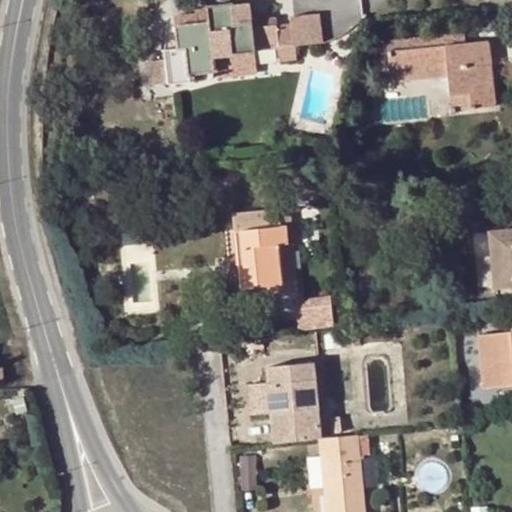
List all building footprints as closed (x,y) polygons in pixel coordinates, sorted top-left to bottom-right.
[(179,26),(180,49),(166,50),(167,61),(169,85),(192,82),(191,75),(218,71),(219,71),(217,58),(254,54),(276,51),(278,62),(297,61),(295,46),(294,46),(293,45),(291,25),(275,26),(252,28),(250,4),(233,4),(232,3),(207,6),(209,22),(198,23),(196,12),(185,14),(186,25),(179,26)] [(195,8),(196,12),(198,23),(209,22),(207,6),(195,8)] [(294,46),(295,46),(322,44),(318,14),(290,16),(291,25),(293,45),(294,46)] [(388,41),(389,53),(466,45),(464,34),(388,41)] [(466,45),(389,53),(392,78),(449,73),(452,96),(470,94),(471,109),(495,107),(489,43),(466,45)] [(254,54),(217,58),(219,71),(218,71),(219,82),(237,80),(235,71),(256,69),(254,54)] [(167,61),(146,63),(148,87),(169,85),(167,61)] [(470,94),(452,96),(453,111),(471,109),(470,94)] [(233,214),(234,233),(243,232),(247,269),(234,269),(236,289),(281,286),(280,276),(297,275),(295,245),(289,244),(286,230),(293,228),(292,213),(278,214),(277,211),(233,214)] [(295,245),(293,228),(286,230),(289,244),(295,245)] [(511,230),(490,233),(496,288),(511,287),(511,230)] [(243,232),(234,233),(230,233),(234,269),(247,269),(243,232)] [(331,296),(296,301),(299,332),(334,326),(331,296)] [(470,321),(452,323),(454,343),(472,342),(470,321)] [(511,333),(483,336),(488,387),(511,385),(511,333)] [(269,383),(264,383),(267,412),(270,412),(274,444),(320,438),(313,362),(268,366),(269,383)] [(267,412),(264,383),(249,385),(250,414),(267,412)] [(367,433),(320,438),(322,456),(326,487),(328,511),(364,511),(360,457),(370,456),(367,433)] [(322,456),(308,458),(311,489),(326,487),(322,456)]
